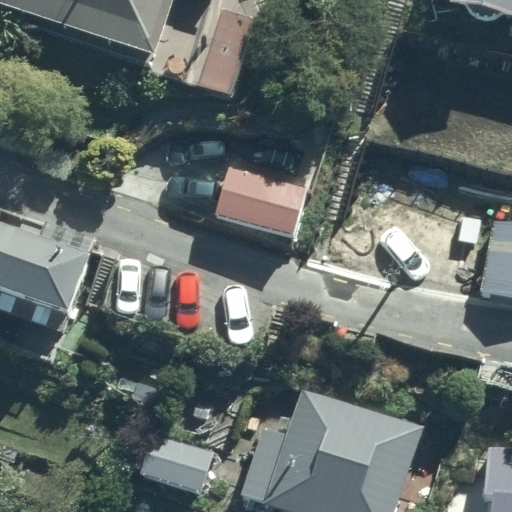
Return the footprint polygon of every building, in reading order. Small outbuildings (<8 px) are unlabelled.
[(11,0),(10,5),(156,51),(172,0),(11,0)] [(511,0),(474,0),(511,8),(511,0)] [(303,189),(230,169),(216,217),(289,238),(303,189)] [(102,252),(0,214),(0,308),(64,331),(71,309),(80,313),(102,252)] [(511,226),(493,224),(483,293),(511,297),(511,226)] [(401,511),(426,429),(303,392),(289,440),(261,431),(242,495),(300,511),(401,511)] [(220,450),(155,432),(141,478),(206,497),(220,450)] [(511,511),(511,446),(490,447),(489,511),(511,511)]
